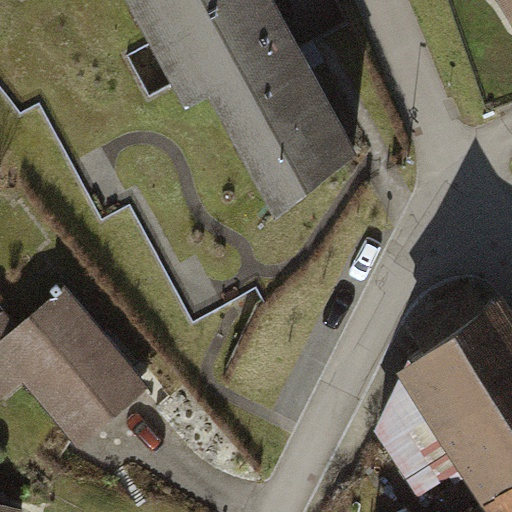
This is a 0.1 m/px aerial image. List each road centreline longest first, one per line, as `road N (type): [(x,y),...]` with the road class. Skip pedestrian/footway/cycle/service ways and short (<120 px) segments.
road 1 (residential): [(468,186),(419,243),(285,511)]
road 2 (residential): [(468,186),(391,0)]
